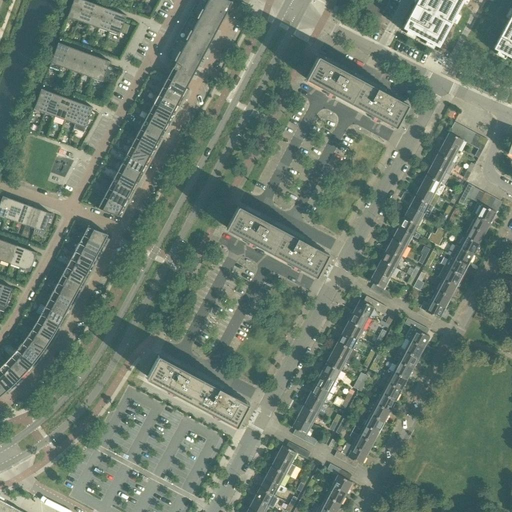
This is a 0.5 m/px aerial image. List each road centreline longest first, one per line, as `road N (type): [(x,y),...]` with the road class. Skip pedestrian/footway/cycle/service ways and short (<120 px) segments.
road 1 (secondary): [(10,464),(70,421),(115,362),(300,13)]
road 2 (secondary): [(286,5),(98,356),(68,395),(0,450)]
road 3 (unclassified): [(212,511),(440,83)]
road 4 (residential): [(365,511),(511,234)]
road 5 (residential): [(182,0),(71,210)]
road 6 (residential): [(124,231),(233,26)]
road 7 (residential): [(0,406),(62,341),(124,231)]
road 8 (residential): [(440,83),(300,13)]
road 9 (residential): [(71,210),(0,336)]
